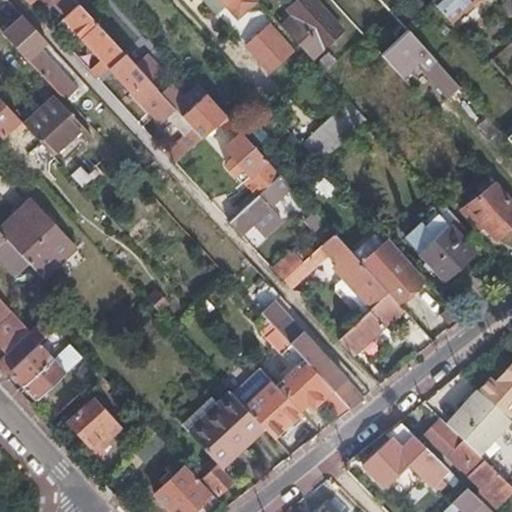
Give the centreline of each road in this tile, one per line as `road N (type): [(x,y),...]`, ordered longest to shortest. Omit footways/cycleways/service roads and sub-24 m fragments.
road 1 (track): [(384,403),(17,0)]
road 2 (residential): [(248,511),(511,301)]
road 3 (residential): [(0,404),(89,500)]
